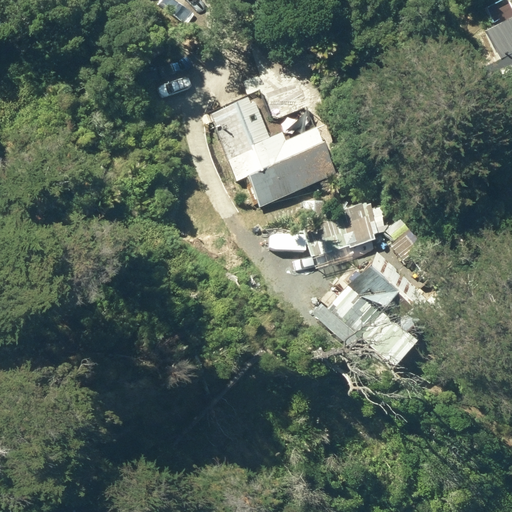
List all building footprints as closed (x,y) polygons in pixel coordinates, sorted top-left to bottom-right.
[(445,89),(461,124),(506,101),(502,93),(511,88),(511,0),(503,0),(504,1),(485,10),(494,28),(483,34),(497,64),(445,89)] [(252,56),(271,115),(307,104),(287,44),(252,56)] [(255,125),(274,180),(323,163),(304,108),(255,125)] [(102,160),(114,168),(124,154),(111,146),(102,160)] [(256,213),(267,216),(270,206),(259,203),(256,213)] [(270,236),(281,242),(287,232),(275,226),(270,236)] [(404,317),(417,303),(368,259),(355,273),(361,278),(329,312),(350,331),(364,317),(371,325),(391,305),(404,317)]
